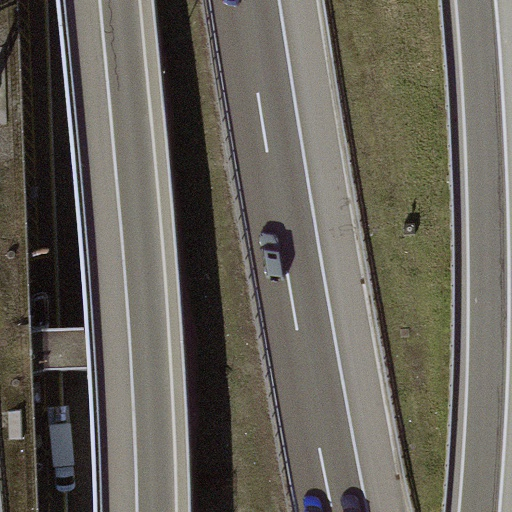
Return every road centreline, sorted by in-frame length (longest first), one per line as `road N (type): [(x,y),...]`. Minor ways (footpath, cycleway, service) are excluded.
road 1 (motorway): [(333,511),(245,0)]
road 2 (motorway): [(159,511),(122,0)]
road 3 (motorway): [(480,511),(491,247),(478,0)]
